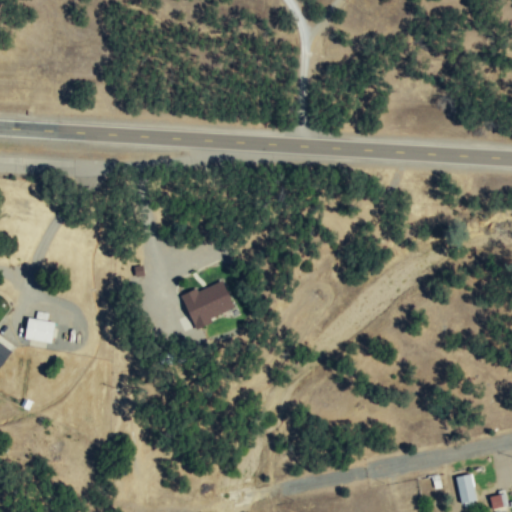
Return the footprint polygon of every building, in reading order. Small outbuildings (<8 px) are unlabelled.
[(194,329),(212,321),(210,317),(232,307),(220,280),(197,290),(195,287),(179,294),(194,329)] [(49,342),(53,322),(26,316),(22,337),(49,342)] [(0,364),(10,350),(0,342),(0,364)] [(453,477),(460,503),(475,499),(468,472),(453,477)] [(491,509),(507,505),(504,491),(488,495),(491,509)]
